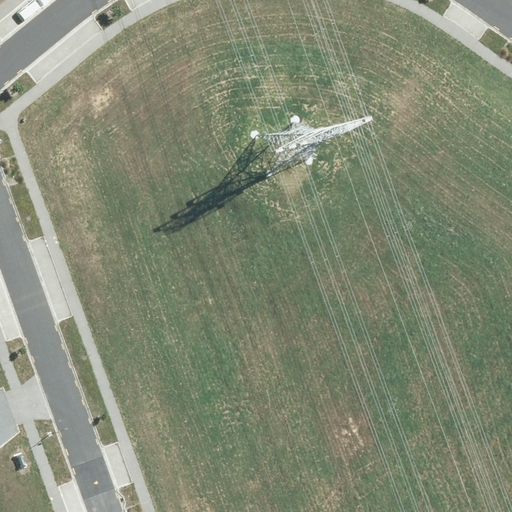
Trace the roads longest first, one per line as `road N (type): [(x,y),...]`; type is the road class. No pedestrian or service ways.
road 1 (residential): [(0,61),(82,0),(489,0),(511,16)]
road 2 (residential): [(0,229),(58,379)]
road 3 (residential): [(58,379),(101,511)]
